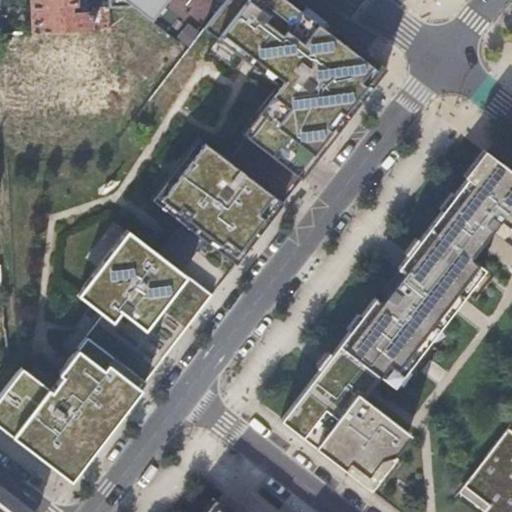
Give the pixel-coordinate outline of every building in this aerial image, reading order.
[(61,373),(51,388),(21,365),(0,392),(0,425),(70,479),(213,294),(182,270),(205,241),(236,262),(385,66),(299,0),(226,0),(206,27),(280,85),(242,132),(249,136),(231,160),(199,137),(151,198),(182,222),(159,253),(129,229),(77,293),(103,313),(57,371),(61,373)] [(32,0),(34,31),(40,31),(94,28),(93,10),(72,11),(71,1),(77,1),(76,0),(32,0)] [(126,0),(152,20),(166,0),(220,0),(223,2),(223,0),(126,0)] [(94,28),(40,31),(42,73),(53,73),(96,70),(95,58),(76,59),(75,40),(84,40),(84,42),(92,42),(91,36),(94,36),(94,28)] [(39,73),(3,75),(4,93),(20,91),(20,89),(57,87),(57,99),(52,99),(52,104),(58,104),(58,109),(70,108),(78,108),(98,106),(96,70),(53,73),(53,78),(40,79),(39,73)] [(35,110),(5,112),(6,129),(36,127),(35,110)] [(372,480),(409,432),(362,396),(379,375),(386,380),(400,363),(406,368),(423,346),(416,341),(468,274),(475,279),(483,268),(469,257),(490,229),(511,245),(511,264),(509,268),(511,270),(511,171),(486,152),(453,194),(458,198),(447,213),(442,209),(418,240),(423,244),(412,258),(407,255),(397,267),(402,271),(380,300),(374,296),(360,315),(365,319),(354,333),(349,329),(330,354),(335,358),(327,369),(321,365),(280,419),(332,459),(337,453),(372,480)] [(447,213),(458,198),(453,194),(442,209),(447,213)] [(423,244),(418,240),(407,255),(412,258),(423,244)] [(416,341),(423,346),(475,279),(468,274),(416,341)] [(365,319),(360,315),(349,329),(354,333),(365,319)] [(335,358),(330,354),(321,365),(327,369),(335,358)] [(400,363),(386,380),(393,386),(406,368),(400,363)] [(511,421),(463,485),(488,504),(483,510),(481,511),(511,511),(511,475),(511,474),(511,421)] [(483,510),(488,504),(463,485),(458,491),(483,510)] [(0,511),(14,511),(0,501),(0,511)]
